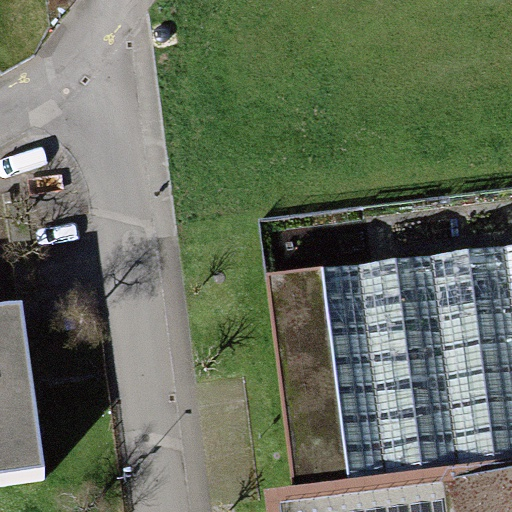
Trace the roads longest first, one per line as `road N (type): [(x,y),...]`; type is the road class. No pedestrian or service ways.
road 1 (residential): [(170,511),(103,35)]
road 2 (residential): [(103,35),(0,109)]
